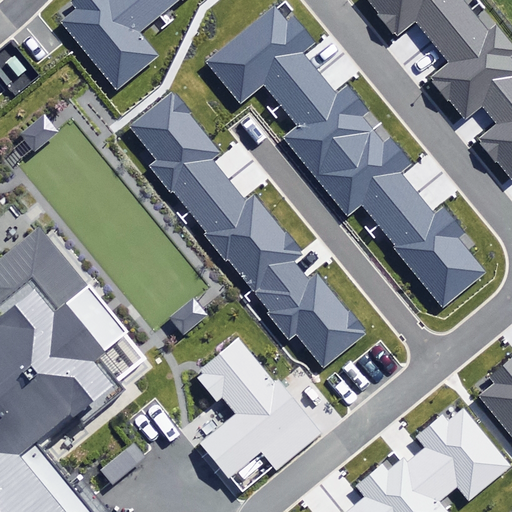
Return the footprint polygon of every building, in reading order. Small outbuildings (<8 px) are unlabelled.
[(140,31),(159,15),(146,0),(73,0),(73,1),(78,7),(60,22),(117,90),(159,55),(140,31)] [(146,0),(159,15),(178,0),(146,0)] [(416,21),(432,42),(472,10),(463,0),(367,0),(379,13),(377,15),(392,34),(395,32),(398,36),(416,21)] [(287,22),(275,7),(206,63),(240,104),(264,85),(280,106),(320,74),(303,53),(316,43),(294,16),(287,22)] [(465,119),(482,106),(511,81),(511,59),(510,57),(511,55),(511,44),(496,25),(489,31),(472,10),(432,42),(449,63),(431,77),(434,80),(432,82),(447,101),(449,99),(465,119)] [(336,93),(320,74),(280,106),(297,127),(283,138),(315,178),(374,130),(363,117),(369,112),(347,85),(336,93)] [(511,179),(511,81),(482,106),(496,124),(479,138),(482,141),(479,143),(495,162),(497,161),(511,179)] [(189,212),(229,180),(213,159),(221,153),(189,114),(191,112),(176,94),(175,96),(172,92),(129,127),(156,160),(149,166),(170,193),(172,191),(189,212)] [(20,134),(34,151),(59,132),(45,114),(20,134)] [(384,142),(374,130),(315,178),(347,217),(362,205),(378,225),(418,192),(401,173),(412,164),(390,137),(384,142)] [(253,291),(293,259),(301,253),(255,195),(246,201),(229,180),(189,212),(206,233),(204,235),(225,262),(228,260),(253,291)] [(435,213),(418,192),(378,225),(396,246),(393,248),(443,308),(487,272),(458,238),(465,232),(443,206),(435,213)] [(90,511),(35,444),(71,416),(73,418),(89,405),(92,408),(81,418),(84,422),(125,388),(119,381),(147,358),(122,329),(39,227),(0,258),(0,511),(90,511)] [(297,335),(323,368),(366,334),(362,330),(364,328),(350,310),(348,312),(318,274),(310,280),(293,259),(253,291),(270,312),(267,314),(288,341),(297,335)] [(169,318),(183,335),(208,316),(194,298),(169,318)] [(200,443),(228,478),(260,453),(275,470),(321,433),(278,380),(275,382),(239,339),(199,370),(203,374),(197,379),(216,402),(222,397),(236,414),(200,443)] [(493,383),(477,396),(511,439),(511,357),(487,377),(493,383)] [(469,501),(511,467),(464,409),(448,422),(442,415),(416,437),(425,448),(407,462),(439,502),(457,487),(469,501)] [(447,511),(439,502),(407,462),(404,458),(388,470),(382,464),(355,485),(364,497),(345,511),(447,511)]
